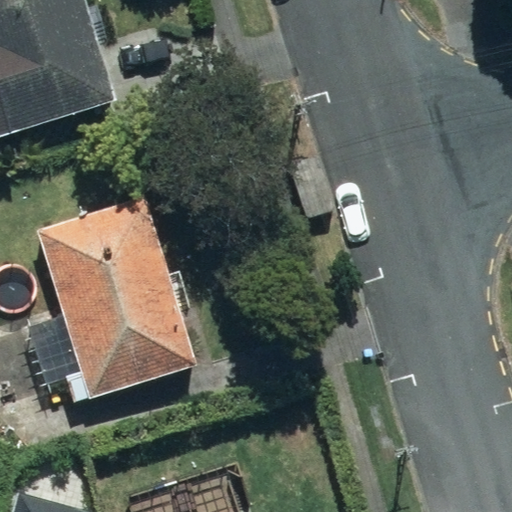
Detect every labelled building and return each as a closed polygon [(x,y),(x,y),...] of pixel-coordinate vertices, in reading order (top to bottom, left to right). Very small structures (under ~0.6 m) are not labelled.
[(0,0),(0,139),(129,100),(97,0),(0,0)] [(319,156),(291,165),(308,217),(337,208),(319,156)] [(90,233),(48,246),(76,336),(43,346),(55,384),(76,378),(82,400),(206,362),(155,195),(85,217),(90,233)] [(247,511),(238,480),(199,491),(195,476),(132,495),(136,511),(256,511),(256,508),(247,511)] [(100,511),(26,492),(20,511),(100,511)]
